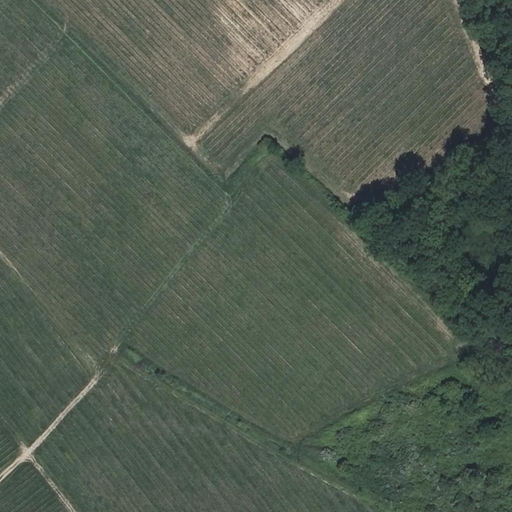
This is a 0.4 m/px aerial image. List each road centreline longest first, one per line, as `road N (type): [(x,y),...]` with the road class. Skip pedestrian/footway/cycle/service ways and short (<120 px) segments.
road 1 (track): [(0,478),(98,375),(225,212),(222,180),(193,138),(336,0)]
road 2 (track): [(371,511),(110,357)]
road 3 (track): [(0,416),(73,511)]
